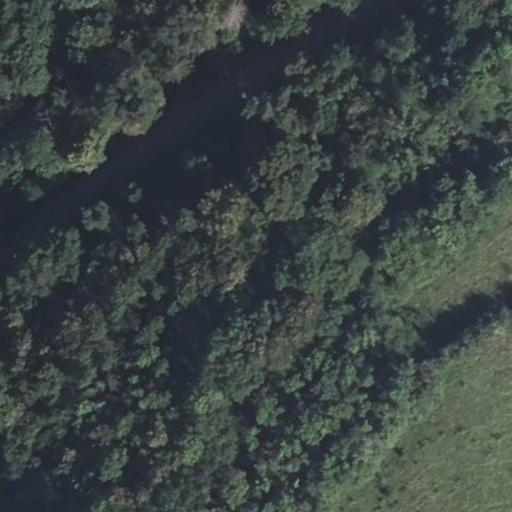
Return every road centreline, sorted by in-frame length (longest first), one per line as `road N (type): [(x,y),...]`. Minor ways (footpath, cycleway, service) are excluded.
road 1 (tertiary): [(0,238),(358,0)]
road 2 (unclassified): [(0,140),(46,50),(110,0)]
